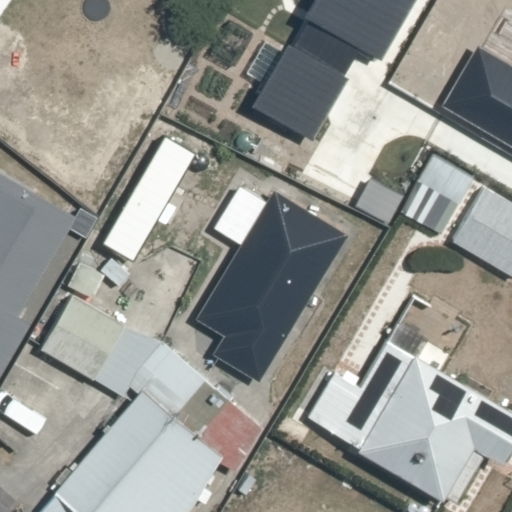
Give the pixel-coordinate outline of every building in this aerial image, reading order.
[(0,0),(0,23),(15,0),(0,0)] [(280,124),(247,109),(231,143),(264,158),(280,124)] [(0,373),(27,332),(89,235),(76,226),(0,177),(0,373)] [(511,200),(488,185),(456,236),(511,270),(511,200)] [(219,350),(262,376),(346,239),(272,194),(198,315),(228,334),(219,350)] [(120,246),(135,218),(107,203),(92,231),(120,246)] [(95,374),(127,319),(72,287),(40,343),(95,374)] [(340,362),(309,415),(456,499),(486,448),(504,458),(511,443),(511,401),(422,350),(430,337),(397,319),(365,376),(340,362)] [(182,345),(30,508),(34,511),(190,511),(207,494),(202,489),(229,460),(237,468),(273,430),(182,345)]
